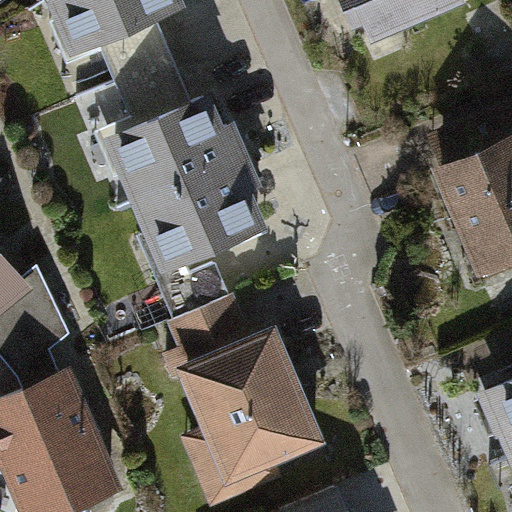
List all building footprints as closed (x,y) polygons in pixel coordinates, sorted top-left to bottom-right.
[(192,0),(45,0),(67,53),(195,6),(192,0)] [(357,0),(374,36),(463,0),(357,0)] [(218,93),(105,137),(137,205),(248,159),(218,93)] [(511,136),(437,168),(480,280),(511,268),(511,136)] [(273,232),(248,159),(137,205),(163,274),(273,232)] [(0,312),(24,292),(0,263),(0,312)] [(295,343),(203,375),(239,479),(332,447),(295,343)] [(511,380),(482,392),(511,461),(511,380)] [(58,511),(115,489),(71,384),(0,413),(0,438),(30,511),(58,511)] [(347,511),(335,484),(281,507),(283,511),(347,511)]
